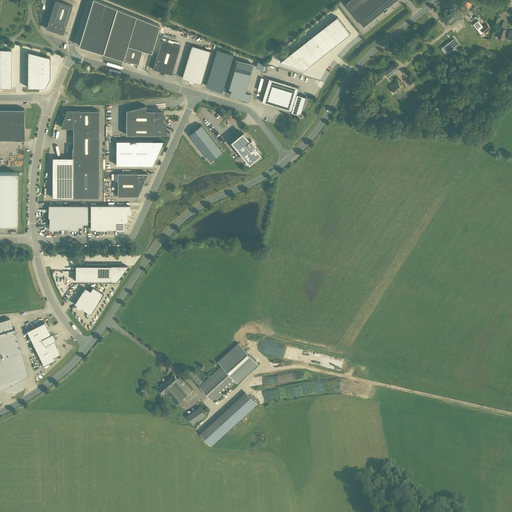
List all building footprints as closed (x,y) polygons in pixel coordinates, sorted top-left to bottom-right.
[(62,34),(71,5),(55,0),(46,28),(62,34)] [(159,25),(116,8),(97,0),(92,0),(78,45),(86,48),(99,52),(102,53),(123,59),(124,54),(127,55),(130,45),(142,49),(144,50),(149,51),(151,52),(159,25)] [(384,12),(388,8),(387,7),(395,0),(349,0),(345,3),(363,26),(383,10),(384,12)] [(449,23),(460,14),(456,9),(445,18),(449,23)] [(337,16),(334,20),(340,27),(344,24),(337,16)] [(334,20),(330,23),(336,30),(339,28),(340,27),(334,20)] [(491,28),(487,23),(483,26),(478,20),(473,24),(481,34),(483,32),(484,34),(491,28)] [(330,23),(326,26),(332,34),(334,32),(336,30),(330,23)] [(340,27),(339,28),(346,36),(350,33),(344,24),(340,27)] [(326,26),(322,29),(328,37),(330,35),(332,34),(326,26)] [(336,30),(334,32),(341,40),(346,36),(339,28),(336,30)] [(509,31),(507,30),(501,28),(498,38),(499,38),(499,39),(501,39),(503,39),(505,35),(507,36),(507,38),(511,39),(511,30),(509,30),(509,31)] [(322,29),(318,32),(324,40),(326,39),(328,37),(322,29)] [(314,35),(320,43),(321,42),(324,40),(318,32),(314,35)] [(332,34),(330,35),(337,43),(341,40),(334,32),(332,34)] [(465,38),(460,32),(456,35),(461,41),(465,38)] [(314,35),(310,38),(316,46),(320,43),(314,35)] [(330,35),(326,39),(332,47),(337,43),(330,35)] [(453,37),(444,45),(448,51),(450,50),(450,49),(452,48),(453,48),(458,44),(453,37)] [(310,38),(306,41),(312,49),(316,46),(310,38)] [(324,40),(321,42),(328,51),(332,47),(326,39),(324,40)] [(171,74),(180,46),(161,40),(152,68),(160,71),(160,72),(163,73),(164,72),(171,74)] [(306,41),(302,44),(308,52),(312,49),(306,41)] [(321,42),(316,46),(323,54),(328,51),(321,42)] [(302,44),(298,47),(304,55),(307,53),(308,52),(302,44)] [(194,82),(194,81),(202,83),(211,51),(192,45),(182,77),(190,80),(189,81),(194,82)] [(316,46),(312,49),(319,58),(323,54),(316,46)] [(211,88),(222,91),(234,51),(218,47),(210,74),(215,75),(211,88)] [(298,47),(294,51),(301,58),(304,55),(298,47)] [(11,49),(0,48),(0,55),(11,56),(11,49)] [(312,49),(307,53),(314,62),(319,58),(312,49)] [(38,53),(26,51),(26,61),(38,61),(38,53)] [(294,51),(290,54),(297,61),(301,58),(294,51)] [(304,55),(303,57),(310,65),(314,62),(307,53),(304,55)] [(290,54),(281,62),(292,65),(297,61),(290,54)] [(303,57),(292,65),(305,69),(310,65),(303,57)] [(246,93),(254,64),(238,59),(229,89),(231,90),(230,95),(249,101),(251,94),(246,93)] [(263,69),(265,64),(259,61),(256,67),(263,69)] [(387,76),(396,69),(393,65),(384,72),(387,76)] [(377,85),(384,79),(381,74),(373,81),(377,85)] [(48,76),(38,76),(38,80),(38,85),(43,85),(48,76)] [(301,115),(306,95),(297,93),(299,87),(269,78),(262,102),(291,111),(291,112),(301,115)] [(403,89),(397,81),(393,84),(392,84),(389,86),(396,95),(403,89)] [(432,114),(440,108),(437,103),(429,109),(432,114)] [(161,135),(166,135),(166,125),(163,122),(163,109),(156,109),(156,110),(145,110),(145,105),(126,110),(126,121),(116,121),(116,134),(161,135)] [(24,129),(24,109),(0,108),(0,139),(24,139),(24,129)] [(61,197),(72,197),(98,197),(99,110),(80,110),(67,110),(65,113),(66,113),(61,127),(70,127),(70,128),(73,128),(73,147),(71,147),(71,157),(52,157),(52,188),(52,197),(61,197)] [(201,125),(190,134),(211,161),(223,152),(201,125)] [(250,141),(243,133),(233,141),(250,162),(260,154),(253,145),(255,144),(251,140),(250,141)] [(163,141),(116,140),(116,165),(148,165),(149,152),(157,152),(162,141),(163,141)] [(0,224),(17,225),(17,172),(0,171),(0,224)] [(143,183),(148,173),(115,173),(115,181),(117,181),(117,196),(137,196),(137,183),(143,183)] [(87,224),(87,205),(48,205),(48,209),(48,217),(49,217),(49,230),(59,230),(59,229),(69,229),(69,230),(78,230),(78,226),(82,227),(82,224),(87,224)] [(126,206),(90,205),(90,229),(96,229),(96,230),(106,230),(106,229),(116,229),(116,230),(123,230),(123,222),(126,222),(127,214),(130,214),(130,206),(126,205),(126,206)] [(75,280),(116,281),(127,266),(105,265),(105,263),(85,263),(85,265),(75,265),(75,280)] [(84,287),(74,304),(90,314),(103,294),(92,287),(90,291),(84,287)] [(0,321),(0,388),(8,385),(10,390),(21,385),(18,380),(28,375),(15,328),(13,329),(10,321),(9,318),(0,321)] [(44,365),(55,360),(53,357),(60,354),(44,322),(26,331),(44,365)] [(238,383),(259,364),(238,342),(218,361),(221,365),(199,386),(214,402),(236,382),(238,383)] [(198,386),(203,381),(192,369),(187,373),(198,386)] [(178,379),(175,376),(159,389),(162,394),(165,392),(176,405),(192,392),(180,377),(178,379)] [(146,398),(150,395),(144,387),(140,390),(146,398)] [(246,392),(200,434),(211,446),(257,404),(246,392)] [(200,406),(187,415),(193,424),(207,415),(200,406)]
